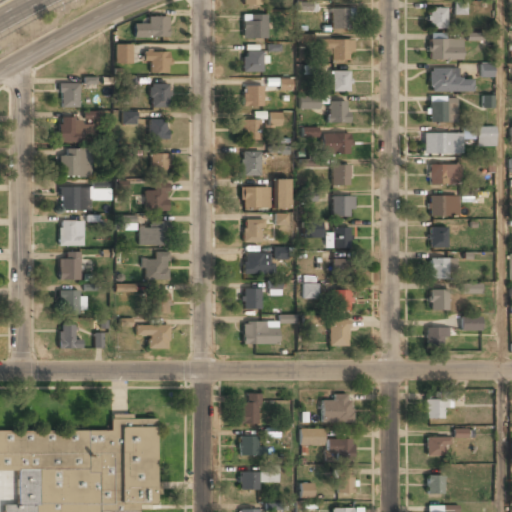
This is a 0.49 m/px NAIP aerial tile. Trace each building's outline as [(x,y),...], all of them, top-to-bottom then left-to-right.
[(298,11),(316,11),(316,0),(298,1),(298,11)] [(465,15),(466,3),(454,3),(453,14),(465,15)] [(346,9),(329,9),(329,30),(346,30),(346,9)] [(444,9),(427,9),(427,29),(444,29),(444,9)] [(241,16),(241,39),(264,39),(264,16),(241,16)] [(132,39),(166,39),(166,18),(147,18),(147,26),(132,26),(132,39)] [(466,41),(482,40),(482,32),(465,32),(466,41)] [(460,39),(428,39),(428,60),(460,60),(460,39)] [(350,60),(350,41),(318,41),(318,55),(327,55),(327,60),(350,60)] [(130,45),(113,45),(113,65),(130,65),(130,45)] [(241,73),(260,73),(260,52),(241,52),(241,73)] [(167,53),(142,53),(142,63),(148,63),(148,74),(167,74),(167,53)] [(493,77),(493,63),(480,63),(479,77),(493,77)] [(428,70),(428,92),(471,92),(471,80),(456,80),(456,70),(428,70)] [(348,71),(329,71),(329,92),(348,92),(348,71)] [(291,90),(290,79),(277,79),(278,90),(291,90)] [(76,85),(57,85),(58,109),(77,109),(76,85)] [(148,86),(148,108),(167,108),(167,86),(148,86)] [(241,107),(261,107),(261,87),(241,87),(241,107)] [(493,95),(481,95),(481,107),(492,108),(493,95)] [(316,110),(316,99),(298,99),(298,110),(316,110)] [(452,123),(452,100),(427,100),(427,123),(452,123)] [(346,102),(325,102),(325,125),(346,125),(346,102)] [(133,121),(132,114),(123,115),(123,122),(133,121)] [(277,115),(267,115),(268,126),(278,125),(277,115)] [(56,143),(82,143),(82,119),(56,119),(56,143)] [(258,141),(258,120),(238,120),(238,141),(258,141)] [(166,121),(147,121),(147,141),(166,141),(166,121)] [(300,128),(301,137),(317,136),(317,127),(300,128)] [(494,128),(476,128),(476,146),(494,146),(494,128)] [(348,135),(320,135),(320,156),(348,156),(348,135)] [(460,155),(460,135),(422,135),(422,155),(460,155)] [(59,177),(83,177),(83,151),(59,151),(59,177)] [(239,177),(258,177),(258,153),(239,153),(239,177)] [(148,156),(148,177),(166,177),(166,156),(148,156)] [(347,187),(347,166),(329,166),(329,187),(347,187)] [(426,166),(426,185),(455,185),(455,166),(426,166)] [(288,181),(272,181),(272,210),(288,210),(288,181)] [(166,184),(152,184),(152,192),(142,192),(142,211),(166,211),(166,184)] [(88,188),(57,188),(57,212),(88,212),(88,188)] [(268,188),(239,189),(239,209),(268,209),(268,188)] [(459,202),(473,202),(474,189),(459,189),(459,202)] [(297,201),(315,202),(315,190),(298,190),(297,201)] [(351,209),(351,197),(329,197),(329,219),(343,219),(343,209),(351,209)] [(455,197),(427,197),(427,217),(455,217),(455,197)] [(287,225),(287,213),(274,213),(274,225),(287,225)] [(135,230),(135,215),(114,215),(114,230),(135,230)] [(260,243),(260,221),(241,221),(241,243),(260,243)] [(57,247),(80,247),(80,222),(57,222),(57,247)] [(304,224),(304,239),(320,239),(320,224),(304,224)] [(137,226),(137,245),(162,245),(162,226),(137,226)] [(445,228),(427,228),(427,248),(445,248),(445,228)] [(348,248),(348,229),(324,229),(324,248),(348,248)] [(272,258),(293,258),(293,247),(272,246),(272,258)] [(153,260),(140,260),(140,281),(166,281),(166,253),(153,253),(153,260)] [(242,254),(241,274),(271,274),(271,255),(242,254)] [(78,281),(78,255),(57,255),(57,281),(78,281)] [(347,262),(332,260),(329,277),(344,279),(347,262)] [(453,279),(453,260),(427,260),(427,279),(453,279)] [(266,295),(279,296),(280,280),(267,279),(266,295)] [(317,284),(302,283),(301,298),(317,299),(317,284)] [(114,293),(135,293),(135,284),(113,284),(114,293)] [(479,286),(462,286),(462,294),(479,294),(479,286)] [(258,289),(240,289),(240,310),(258,310),(258,289)] [(57,291),(57,315),(78,315),(78,291),(57,291)] [(329,312),(349,312),(349,291),(329,291),(329,312)] [(445,291),(427,291),(427,312),(445,312),(445,291)] [(167,294),(149,294),(149,315),(167,315),(167,294)] [(294,314),(277,315),(277,323),(294,322),(294,314)] [(301,323),(316,324),(316,315),(301,315),(301,323)] [(459,317),(459,332),(479,332),(479,317),(459,317)] [(327,321),(327,347),(346,347),(346,321),(327,321)] [(241,344),(276,344),(276,323),(241,323),(241,344)] [(57,350),(80,350),(80,339),(74,339),(74,325),(57,325),(57,350)] [(167,326),(134,326),(134,337),(147,337),(147,349),(167,349),(167,326)] [(444,329),(424,329),(424,349),(444,349),(444,329)] [(238,426),(258,426),(258,395),(244,395),(244,403),(238,403),(238,426)] [(320,424),(349,424),(349,395),(332,395),(332,403),(320,403),(320,424)] [(424,419),(442,419),(442,407),(447,407),(447,396),(424,396),(424,419)] [(452,438),(466,438),(466,428),(452,429),(452,438)] [(0,430),(151,430),(151,503),(137,503),(137,511),(1,511),(1,505),(15,505),(15,469),(0,469),(0,430)] [(321,431),(298,431),(298,447),(321,447),(321,431)] [(236,437),(236,457),(263,457),(263,447),(256,447),(256,437),(236,437)] [(445,457),(445,437),(425,437),(425,457),(445,457)] [(326,463),(351,463),(351,441),(326,441),(326,463)] [(257,492),(257,483),(277,483),(277,472),(236,472),(236,492),(257,492)] [(335,494),(352,494),(352,475),(335,475),(335,494)] [(442,476),(425,476),(425,494),(442,494),(442,476)] [(310,498),(310,485),(299,486),(299,499),(310,498)]
